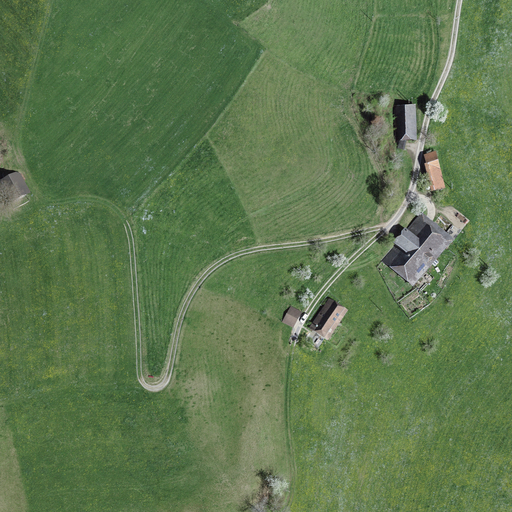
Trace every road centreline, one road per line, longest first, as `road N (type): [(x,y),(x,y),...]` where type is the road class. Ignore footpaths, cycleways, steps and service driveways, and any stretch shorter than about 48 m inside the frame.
road 1 (track): [(389,224),(221,261),(185,306),(165,380),(146,386),(125,222),(96,196),(40,200),(13,143),(50,0)]
road 2 (track): [(389,224),(410,191),(460,0)]
road 3 (track): [(291,345),(313,303),(389,224)]
